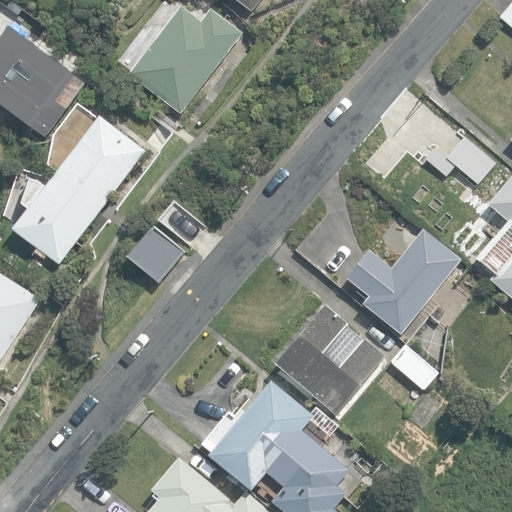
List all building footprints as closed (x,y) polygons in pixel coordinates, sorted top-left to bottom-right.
[(237,0),(252,11),(260,0),(237,0)] [(511,3),(502,16),(511,25),(511,3)] [(131,72),(182,112),(244,32),(212,8),(202,21),(183,5),(131,72)] [(83,80),(8,22),(0,32),(0,100),(43,133),(83,80)] [(135,115),(153,129),(163,117),(145,102),(135,115)] [(100,115),(55,173),(102,208),(148,149),(101,113),(100,115)] [(369,168),(405,199),(430,169),(394,138),(369,168)] [(102,208),(55,173),(48,183),(32,178),(23,203),(31,206),(16,229),(60,264),(102,208)] [(492,279),(511,295),(511,176),(489,204),(502,214),(497,219),(500,222),(471,256),(494,276),(492,279)] [(153,225),(129,255),(160,280),(184,251),(153,225)] [(364,303),(402,334),(463,259),(424,228),(393,266),(371,248),(348,278),(370,296),(364,303)] [(0,362),(42,298),(0,270),(0,362)] [(277,363),(335,413),(385,354),(366,337),(364,339),(347,324),(348,322),(327,305),(277,363)] [(391,361),(424,389),(438,371),(406,344),(391,361)] [(318,417),(274,382),(243,420),(229,408),(203,440),(215,450),(209,457),(252,491),(269,471),(319,511),(353,469),(306,431),(318,417)] [(232,506),(228,502),(231,499),(180,456),(153,489),(156,492),(154,495),(159,499),(147,511),(272,511),(246,490),(232,506)]
